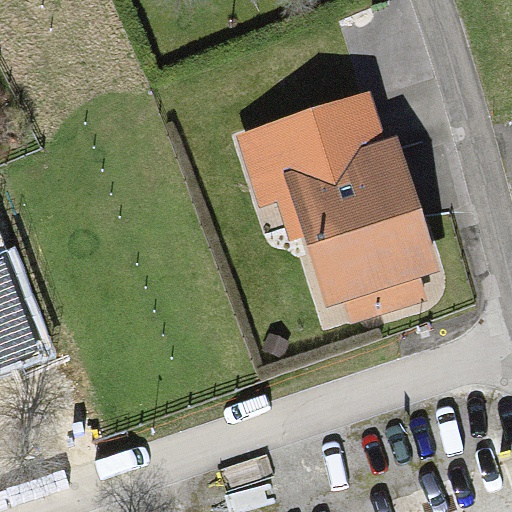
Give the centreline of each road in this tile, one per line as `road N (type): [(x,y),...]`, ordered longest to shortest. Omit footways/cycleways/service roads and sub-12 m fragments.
road 1 (residential): [(511,351),(38,511)]
road 2 (residential): [(433,0),(511,276)]
